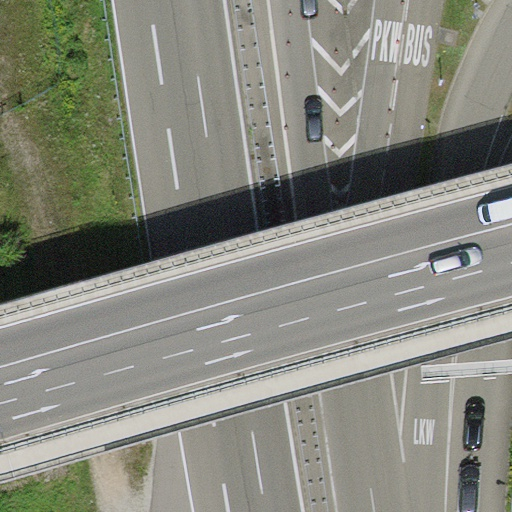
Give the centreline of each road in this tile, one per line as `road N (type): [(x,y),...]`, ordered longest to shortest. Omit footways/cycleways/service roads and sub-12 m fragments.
road 1 (primary): [(0,384),(511,245)]
road 2 (motorway): [(375,511),(301,124),(288,0)]
road 3 (motorway): [(187,0),(266,511)]
road 4 (motorway): [(429,511),(475,151),(511,50)]
road 5 (track): [(137,511),(112,473),(5,113)]
road 6 (motorway): [(375,511),(386,239)]
road 7 (motorway): [(474,511),(511,249)]
